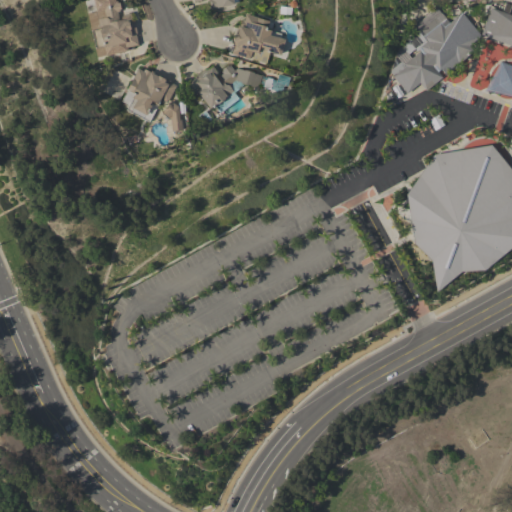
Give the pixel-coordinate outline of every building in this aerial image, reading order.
[(237,0),(238,1),(234,2),(234,4),(210,9),(208,0),(204,0),(198,1),(197,0),(194,1),(193,0),(237,0)] [(124,47),(123,43),(104,47),(103,46),(94,48),(90,30),(99,28),(97,19),(105,17),(103,8),(109,7),(108,3),(117,1),(117,3),(119,2),(120,9),(119,10),(119,11),(117,12),(118,20),(121,19),(121,16),(123,16),(123,14),(130,13),(132,20),(134,20),(136,33),(135,34),(137,45),(124,47)] [(511,47),(509,46),(509,45),(481,34),(491,7),(501,12),(505,3),(511,5),(508,14),(511,15),(511,47)] [(443,27),(461,13),(480,36),(468,46),(473,51),(459,63),(454,57),(439,70),(434,64),(432,66),(442,77),(426,91),(419,83),(407,93),(389,72),(396,55),(397,57),(405,51),(401,47),(408,41),(406,38),(411,34),(414,37),(418,33),(412,26),(435,7),(442,16),(437,20),(443,27)] [(280,55),(269,52),(266,64),(230,54),(236,35),(235,35),(237,26),(239,26),(241,20),(243,20),(245,14),(269,21),(268,22),(273,23),(271,29),(265,27),(265,29),(281,33),(280,38),(284,39),(280,55)] [(500,61),(511,66),(511,97),(484,91),(500,61)] [(228,85),(233,91),(224,98),(225,99),(218,104),(217,103),(210,109),(198,93),(194,96),(185,85),(194,78),(193,77),(205,68),(206,70),(211,65),(218,74),(220,72),(219,71),(228,64),(234,72),(235,68),(261,76),(257,88),(240,83),(241,82),(234,80),(228,85)] [(167,102),(160,99),(148,122),(125,110),(134,93),(127,89),(131,81),(130,81),(137,68),(142,71),(144,68),(149,72),(150,70),(170,81),(169,82),(175,85),(167,102)] [(179,119),(181,119),(182,130),(171,131),(170,119),(169,120),(161,113),(170,101),(178,107),(179,119)] [(414,244),(405,194),(419,175),(433,154),(490,145),(511,171),(511,246),(483,270),(460,271),(436,292),(430,260),(414,244)]
